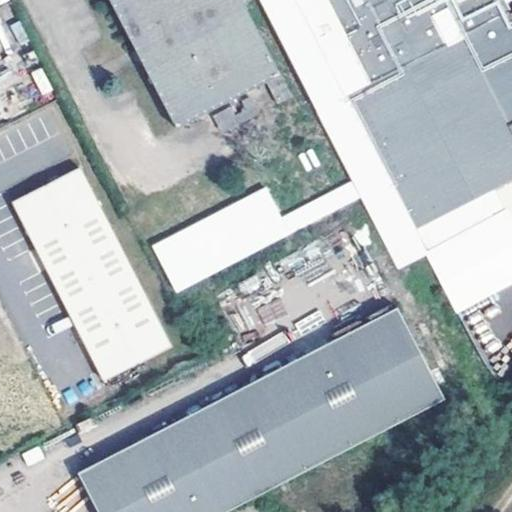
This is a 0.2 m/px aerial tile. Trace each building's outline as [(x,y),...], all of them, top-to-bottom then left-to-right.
[(110,0),(177,127),(267,82),(279,104),(293,97),(248,8),(251,0),(110,0)] [(297,0),(416,230),(511,180),(511,125),(511,123),(511,121),(511,11),(506,0),(297,0)] [(262,114),(253,95),(212,115),(222,135),(262,114)] [(171,343),(78,163),(12,198),(105,377),(171,343)] [(446,400),(399,307),(223,397),(271,488),(446,400)] [(224,511),(271,488),(223,397),(76,471),(97,511),(224,511)]
